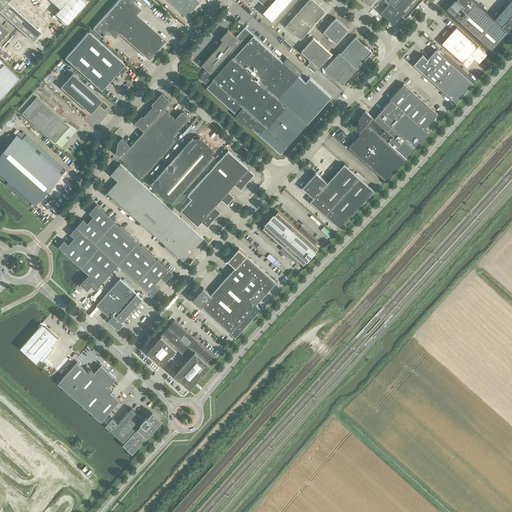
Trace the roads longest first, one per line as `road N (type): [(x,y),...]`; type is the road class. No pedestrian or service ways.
road 1 (secondary): [(218,377),(511,58)]
road 2 (track): [(511,126),(345,312),(308,337)]
road 3 (unclassified): [(121,357),(282,174)]
road 4 (unclassified): [(28,251),(91,183),(100,134),(160,68)]
road 5 (unclassified): [(282,174),(394,48)]
road 6 (unclassified): [(282,174),(160,68)]
road 7 (tertiary): [(121,357),(31,276)]
